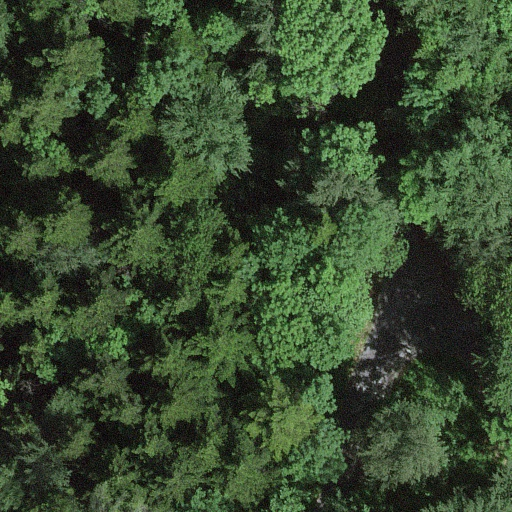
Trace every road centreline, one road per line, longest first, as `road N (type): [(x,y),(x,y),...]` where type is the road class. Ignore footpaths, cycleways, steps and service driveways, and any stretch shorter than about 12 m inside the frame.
road 1 (track): [(359,0),(388,173),(390,323),(326,511)]
road 2 (track): [(511,420),(469,358),(388,173)]
